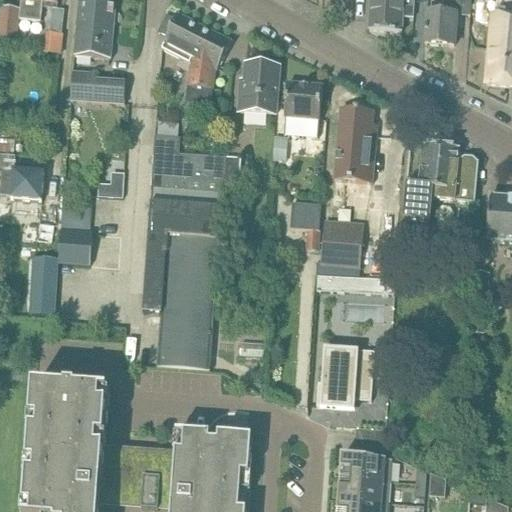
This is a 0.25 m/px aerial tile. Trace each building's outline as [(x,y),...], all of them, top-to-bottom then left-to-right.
[(41,9),(57,11),(58,0),(20,0),(22,0),(21,10),(2,8),(0,24),(0,39),(16,42),(19,21),(40,24),(41,9)] [(116,0),(80,0),(75,58),(111,61),(116,0)] [(371,0),(370,32),(402,34),(403,9),(414,10),(415,0),(371,0)] [(427,0),(424,48),(457,50),(459,18),(471,19),(471,17),(472,0),(427,0)] [(511,88),(511,17),(493,15),(486,86),(511,88)] [(167,16),(158,33),(167,38),(164,45),(165,45),(162,51),(179,59),(182,54),(191,59),(206,30),(179,16),(176,21),(167,16)] [(233,44),(206,30),(191,59),(188,64),(191,65),(187,87),(212,91),(216,71),(218,72),(233,44)] [(276,116),(278,89),(280,69),(246,66),(245,82),(242,81),(239,113),(276,116)] [(124,107),(126,85),(96,83),(96,76),(73,74),(71,103),(124,107)] [(320,122),(323,89),(288,86),(285,118),(284,136),(318,139),(320,122)] [(373,185),(375,159),(377,139),(372,138),(374,113),(341,111),(335,182),(373,185)] [(275,138),(273,163),(286,164),(288,139),(275,138)] [(149,249),(144,315),(162,317),(158,368),(158,369),(210,373),(219,245),(222,211),(225,159),(179,156),(180,141),(155,139),(154,154),(151,191),(153,191),(152,202),(152,205),(152,207),(149,249)] [(475,204),(477,184),(479,164),(478,164),(474,159),(465,159),(460,162),(459,162),(460,150),(424,146),(420,182),(408,181),(406,201),(404,220),(429,222),(431,200),(475,204)] [(15,158),(0,156),(0,174),(3,175),(1,196),(11,197),(11,201),(41,203),(44,174),(14,171),(15,158)] [(225,159),(222,211),(233,211),(237,212),(238,197),(241,160),(225,159)] [(100,188),(98,201),(124,203),(125,190),(100,188)] [(511,199),(491,198),(489,218),(487,245),(511,246),(511,199)] [(291,232),(307,233),(306,253),(320,254),(322,234),(319,234),(320,208),(292,206),(291,232)] [(364,228),(326,224),(321,265),(360,269),(364,228)] [(62,233),(60,265),(91,267),(93,235),(62,233)] [(457,262),(472,264),(474,236),(459,235),(457,262)] [(400,269),(421,271),(424,243),(403,241),(400,269)] [(34,259),(30,317),(56,319),(59,261),(34,259)] [(472,304),(487,306),(489,276),(474,275),(472,304)] [(318,279),(317,293),(395,297),(396,282),(318,279)] [(131,303),(140,305),(145,285),(136,283),(131,303)] [(219,323),(215,366),(230,367),(234,325),(219,323)] [(319,385),(317,409),(352,411),(352,402),(371,403),(375,354),(325,350),(322,385),(319,385)] [(240,511),(243,477),(250,477),(252,441),(177,435),(176,458),(105,452),(109,395),(76,392),(77,390),(66,389),(66,392),(34,389),(24,511),(100,511),(101,504),(100,504),(101,499),(143,502),(142,510),(158,511),(159,503),(173,504),(173,509),(172,509),(171,511),(240,511)] [(376,433),(375,449),(385,449),(386,433),(376,433)] [(421,450),(420,462),(430,462),(430,451),(421,450)] [(340,481),(390,484),(392,462),(342,458),(340,481)] [(445,499),(446,482),(431,475),(429,499),(445,499)] [(340,481),(339,502),(389,506),(390,484),(340,481)] [(426,486),(416,486),(415,498),(426,498),(426,486)] [(470,493),(469,504),(485,505),(486,500),(470,493)] [(339,502),(337,511),(388,511),(389,506),(339,502)]
